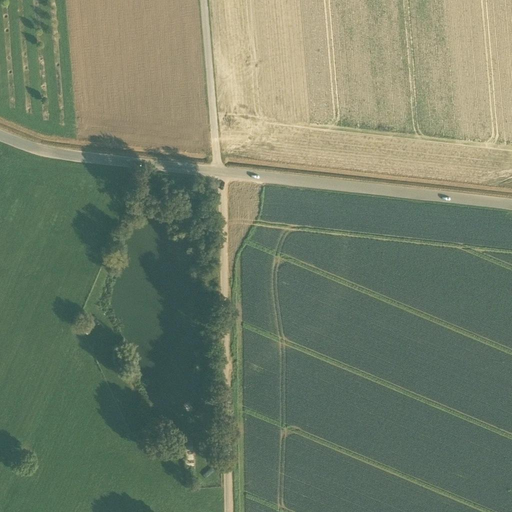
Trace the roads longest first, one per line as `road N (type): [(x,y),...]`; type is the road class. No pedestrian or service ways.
road 1 (unclassified): [(226,511),(220,170)]
road 2 (unclassified): [(511,204),(220,170)]
road 3 (unclassified): [(220,170),(45,151),(0,133)]
road 4 (track): [(220,170),(205,0)]
